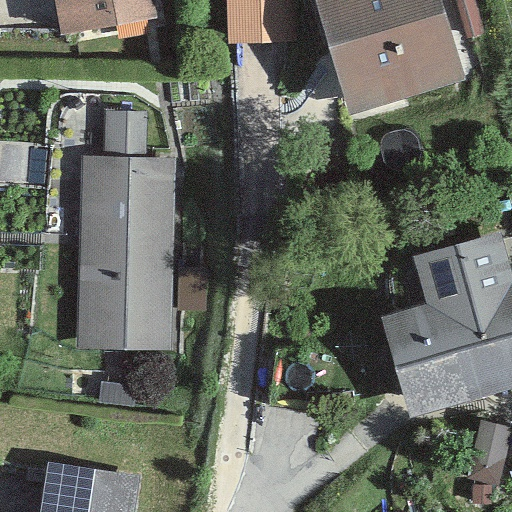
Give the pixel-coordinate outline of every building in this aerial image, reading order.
[(55,0),(64,44),(161,25),(155,0),(55,0)] [(293,0),(233,0),(232,35),(293,36),(293,0)] [(441,0),(320,0),(354,107),(464,73),(441,0)] [(113,145),(154,145),(154,102),(113,102),(113,145)] [(165,160),(79,161),(81,348),(167,347),(165,160)] [(435,309),(396,320),(422,415),(511,390),(511,258),(505,234),(421,257),(435,309)] [(128,511),(136,475),(49,457),(37,511),(128,511)]
